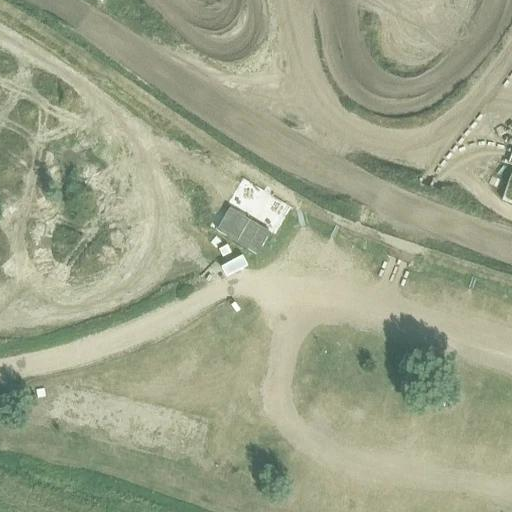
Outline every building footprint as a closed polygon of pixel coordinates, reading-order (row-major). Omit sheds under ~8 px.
[(230,211),(216,234),(256,258),(269,235),(230,211)] [(237,262),(215,272),(221,283),(242,273),(237,262)] [(419,275),(416,300),(426,301),(429,277),(419,275)] [(490,307),(485,322),(501,326),(505,311),(490,307)] [(324,360),(330,337),(320,334),(314,358),(324,360)] [(353,360),(355,335),(336,334),(334,358),(353,360)] [(429,355),(430,346),(408,344),(407,353),(429,355)] [(160,355),(145,369),(154,379),(170,365),(160,355)] [(314,361),(311,372),(334,378),(336,367),(314,361)] [(358,375),(354,399),(365,401),(370,377),(358,375)] [(43,395),(45,408),(65,405),(63,392),(43,395)] [(376,432),(378,412),(357,410),(354,430),(376,432)] [(61,412),(56,427),(67,431),(72,416),(61,412)] [(193,437),(190,457),(205,460),(209,440),(193,437)]
